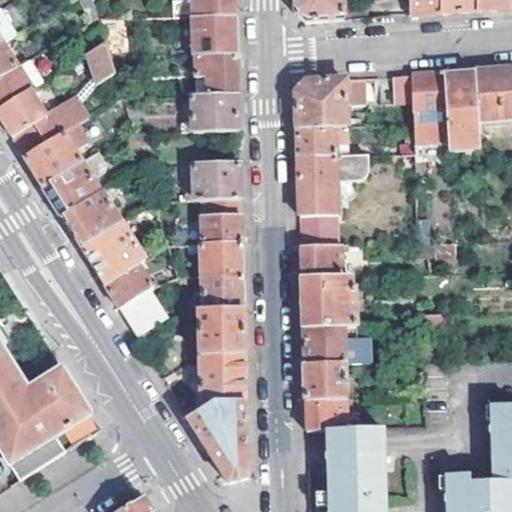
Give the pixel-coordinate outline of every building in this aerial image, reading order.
[(92,0),(80,0),(89,28),(99,22),(92,0)] [(105,0),(107,21),(147,19),(147,0),(105,0)] [(189,0),(189,4),(194,3),(193,18),(234,17),(233,0),(189,0)] [(293,0),(294,16),(306,26),(368,21),(367,9),(344,10),(343,0),(293,0)] [(409,0),(410,18),(415,18),(442,15),(441,0),(409,0)] [(441,0),(442,15),(447,15),(479,13),(478,0),(441,0)] [(495,11),(511,10),(511,0),(478,0),(479,13),(495,11)] [(175,4),(176,19),(193,18),(194,3),(189,4),(175,4)] [(0,14),(0,46),(7,42),(15,37),(1,14),(0,14)] [(234,17),(193,18),(195,58),(235,58),(235,50),(234,17)] [(89,28),(86,29),(94,54),(106,46),(99,22),(89,28)] [(11,47),(7,42),(0,46),(0,83),(20,71),(22,70),(9,49),(11,47)] [(85,59),(98,87),(115,76),(106,46),(94,54),(85,59)] [(235,58),(195,58),(196,80),(205,79),(206,99),(236,97),(236,91),(235,58)] [(43,85),(30,64),(22,70),(20,71),(33,91),(38,88),(43,85)] [(38,88),(44,98),(80,77),(74,66),(43,85),(38,88)] [(473,79),(476,121),(511,118),(511,69),(498,71),(473,73),(473,79)] [(20,71),(0,83),(0,112),(33,91),(20,71)] [(442,75),(442,81),(464,79),(473,79),(473,73),(442,75)] [(442,81),(442,75),(414,77),(391,79),(393,105),(412,104),(414,147),(402,147),(402,159),(447,157),(447,153),(447,144),(442,81)] [(442,81),(447,144),(478,142),(477,127),(476,121),(473,79),(464,79),(442,81)] [(349,130),(347,108),(365,107),(362,82),(307,85),(296,96),(297,124),(298,132),(349,130)] [(33,91),(0,112),(0,119),(13,140),(46,119),(34,100),(37,98),(33,91)] [(193,99),(193,133),(238,133),(237,126),(236,97),(206,99),(193,99)] [(123,101),(130,123),(140,120),(135,101),(123,101)] [(46,119),(13,140),(15,143),(26,161),(65,137),(52,116),(46,119)] [(511,124),(511,118),(476,121),(477,127),(511,124)] [(65,137),(26,161),(28,165),(44,190),(83,166),(76,155),(89,147),(78,129),(65,137)] [(298,162),(350,161),(349,130),(298,132),(298,140),(298,162)] [(130,137),(130,146),(146,149),(148,135),(133,135),(130,137)] [(478,152),(478,142),(447,144),(447,153),(478,152)] [(339,220),(338,185),(358,185),(363,184),(368,180),(370,175),(370,161),(350,161),(298,162),(299,192),(301,251),(340,249),(339,220)] [(83,166),(44,190),(47,196),(63,220),(102,196),(83,166)] [(239,166),(193,167),(195,196),(188,199),(188,203),(210,203),(240,201),(239,185),(239,166)] [(347,219),(345,201),(354,200),(358,194),(358,185),(338,185),(339,220),(347,219)] [(102,196),(63,220),(65,223),(82,250),(124,225),(105,194),(102,196)] [(211,218),(203,219),(204,247),(241,246),(241,224),(240,201),(210,203),(211,218)] [(124,225),(82,250),(85,254),(106,288),(139,268),(147,263),(124,225)] [(204,247),(202,247),(202,254),(203,279),(243,277),(243,273),(241,246),(204,247)] [(436,247),(436,260),(455,259),(455,246),(436,247)] [(340,249),(301,251),(301,256),(302,281),(343,280),(341,257),(347,257),(347,249),(340,249)] [(139,268),(106,288),(108,292),(121,312),(152,293),(154,291),(151,286),(139,268)] [(243,277),(203,279),(204,313),(244,311),(244,307),(243,277)] [(344,329),(357,328),(357,290),(352,290),(351,280),(343,280),(302,281),(302,289),(303,331),(344,329)] [(152,293),(121,312),(138,338),(147,333),(167,321),(152,293)] [(204,313),(198,313),(200,358),(245,355),(245,351),(244,311),(204,313)] [(421,317),(422,336),(442,337),(441,317),(421,317)] [(303,331),(304,368),(345,367),(370,366),(369,341),(344,342),(344,329),(303,331)] [(138,338),(143,347),(152,342),(147,333),(138,338)] [(0,448),(21,482),(63,456),(53,440),(91,417),(62,371),(28,391),(2,349),(5,347),(0,338),(0,448)] [(245,355),(200,358),(202,413),(214,405),(247,404),(245,362),(245,355)] [(346,402),(345,367),(304,368),(304,373),(305,403),(346,402)] [(346,402),(305,403),(305,408),(306,433),(326,432),(347,432),(346,408),(346,402)] [(202,413),(189,421),(192,425),(229,485),(238,482),(249,479),(247,404),(214,405),(202,413)] [(511,511),(511,405),(483,406),(483,420),(490,420),(492,484),(469,484),(468,477),(439,478),(438,491),(445,490),(445,511),(511,511)] [(328,510),(327,511),(385,511),(383,430),(347,432),(326,432),(326,448),(327,496),(328,510)] [(316,496),(316,510),(328,510),(327,496),(316,496)] [(140,504),(125,511),(151,511),(145,501),(140,504)]
